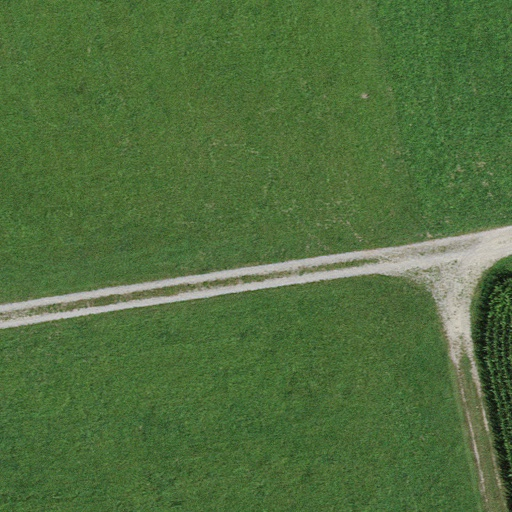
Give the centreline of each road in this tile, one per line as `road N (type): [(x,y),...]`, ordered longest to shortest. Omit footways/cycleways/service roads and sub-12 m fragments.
road 1 (track): [(0,314),(511,233)]
road 2 (track): [(444,244),(503,511)]
